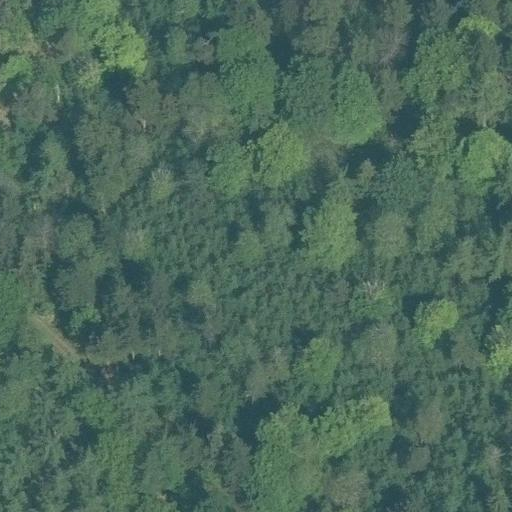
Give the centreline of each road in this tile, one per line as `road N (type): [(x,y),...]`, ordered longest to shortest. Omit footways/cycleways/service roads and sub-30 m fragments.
road 1 (track): [(0,295),(219,511)]
road 2 (track): [(0,129),(77,0)]
